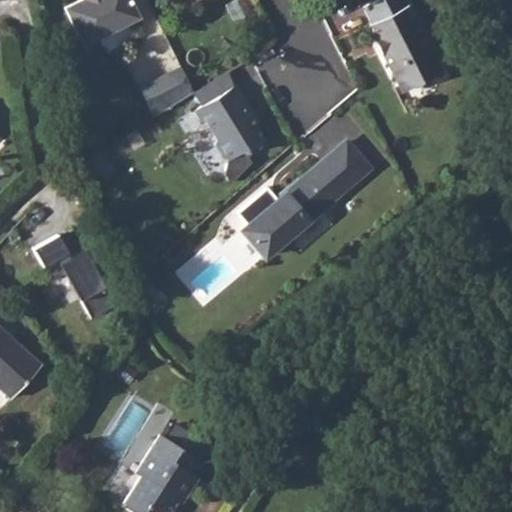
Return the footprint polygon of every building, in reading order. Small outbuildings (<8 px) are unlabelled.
[(140,18),(130,0),(81,0),(83,2),(65,12),(83,47),(140,18)] [(374,27),(381,42),(386,39),(394,55),(388,57),(404,91),(416,86),(421,89),(437,81),(438,75),(447,71),(413,0),(388,0),(369,9),(377,25),(374,27)] [(190,94),(176,67),(134,89),(149,116),(190,94)] [(255,116),(237,85),(196,111),(204,123),(208,123),(218,141),(215,145),(224,159),(231,160),(245,151),(247,154),(265,142),(252,118),(255,116)] [(92,132),(80,107),(66,114),(78,139),(92,132)] [(266,260),(372,171),(348,142),(279,200),(269,187),(237,214),(249,227),(243,232),(266,260)] [(245,151),(231,160),(225,175),(229,182),(233,183),(253,164),(247,154),(245,151)] [(112,174),(100,153),(83,162),(94,184),(112,174)] [(69,257),(56,234),(32,248),(42,266),(56,258),(90,318),(114,305),(83,249),(69,257)] [(0,390),(10,399),(42,366),(0,326),(0,390)] [(193,475),(202,462),(160,436),(135,474),(140,477),(123,504),(135,511),(143,511),(147,507),(154,511),(169,511),(181,494),(186,497),(198,478),(193,475)]
